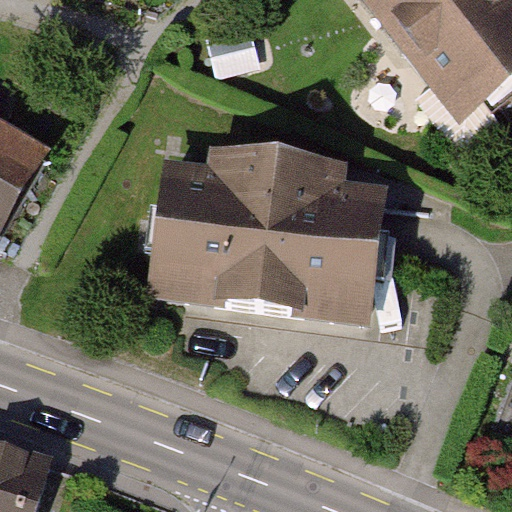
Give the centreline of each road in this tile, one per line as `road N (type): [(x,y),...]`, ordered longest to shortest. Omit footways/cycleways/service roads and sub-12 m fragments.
road 1 (track): [(0,311),(130,75),(195,0)]
road 2 (primary): [(274,488),(0,385)]
